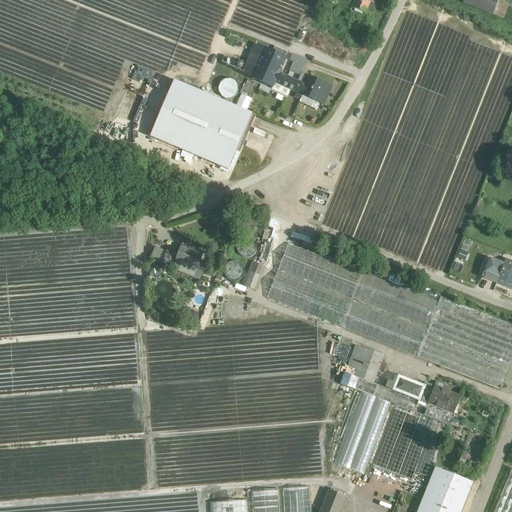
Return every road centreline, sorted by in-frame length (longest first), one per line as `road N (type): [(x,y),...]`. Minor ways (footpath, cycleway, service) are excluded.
road 1 (unclassified): [(511,302),(227,194)]
road 2 (unclassified): [(227,194),(343,119),(404,0)]
road 3 (unclassified): [(227,194),(0,106)]
road 4 (unclassified): [(0,228),(179,211),(227,194)]
